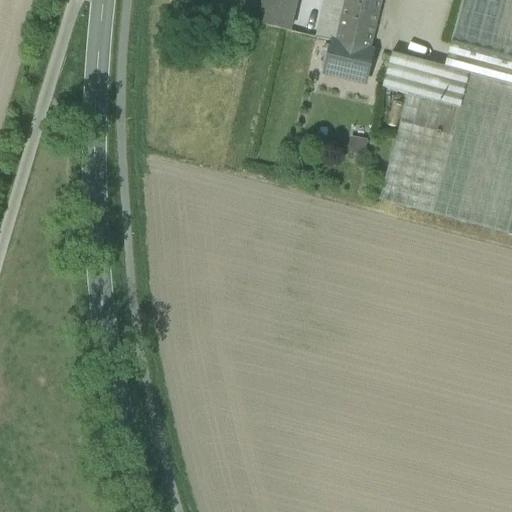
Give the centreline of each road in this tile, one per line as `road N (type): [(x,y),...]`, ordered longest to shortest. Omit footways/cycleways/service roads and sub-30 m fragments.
road 1 (secondary): [(102,0),(93,196),(100,300),(145,511)]
road 2 (track): [(0,256),(75,0)]
